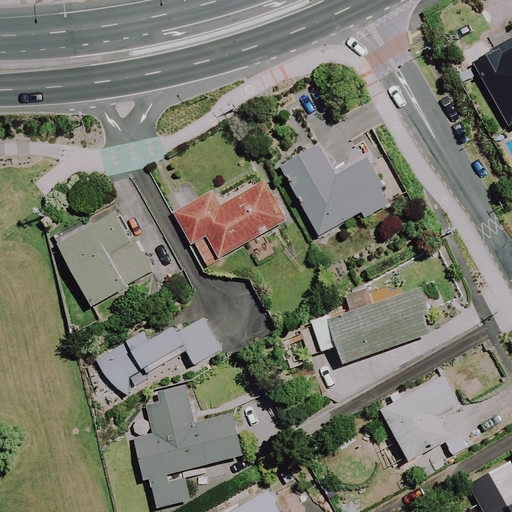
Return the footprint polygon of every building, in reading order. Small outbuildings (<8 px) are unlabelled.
[(511,43),(472,65),(510,134),(511,133),(511,43)] [(340,178),(324,146),(286,166),(323,237),(367,215),(369,219),(398,204),(375,160),(340,178)] [(191,248),(195,246),(209,271),(289,227),(280,211),(264,183),(222,206),(215,193),(174,216),(191,248)] [(133,247),(114,214),(57,247),(93,309),(153,275),(136,245),(133,247)] [(433,337),(417,291),(313,326),(323,355),(338,350),(344,367),(433,337)] [(223,352),(196,306),(147,334),(97,363),(119,401),(146,385),(140,375),(185,349),(195,367),(223,352)] [(387,398),(392,406),(381,412),(409,464),(451,441),(439,418),(459,407),(444,378),(405,399),(401,390),(387,398)] [(195,426),(185,387),(158,394),(161,404),(146,408),(154,436),(133,441),(144,483),(150,482),(157,511),(193,502),(185,473),(245,458),(234,416),(195,426)] [(511,511),(511,467),(510,464),(469,488),(482,511),(511,511)] [(280,511),(270,494),(236,511),(280,511)]
